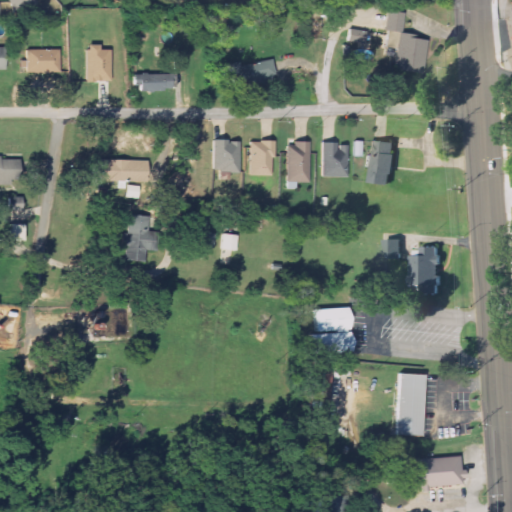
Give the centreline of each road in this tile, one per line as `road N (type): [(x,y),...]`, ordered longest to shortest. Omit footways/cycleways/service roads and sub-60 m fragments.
road 1 (secondary): [(506,511),(472,0)]
road 2 (residential): [(0,114),(480,112)]
road 3 (residential): [(60,114),(31,299)]
